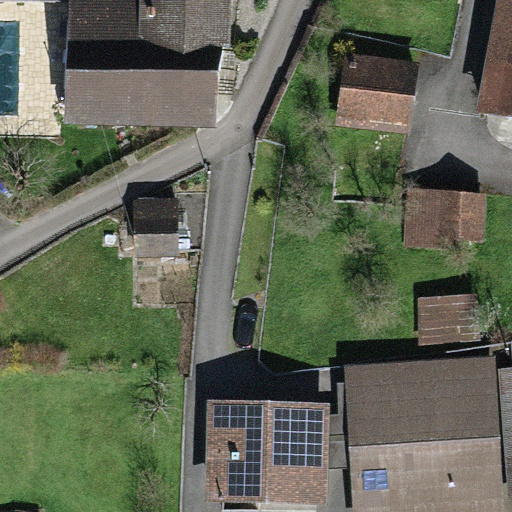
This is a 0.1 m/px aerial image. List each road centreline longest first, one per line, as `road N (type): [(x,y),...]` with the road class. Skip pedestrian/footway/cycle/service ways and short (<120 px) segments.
road 1 (residential): [(296,0),(246,132),(0,255)]
road 2 (unknown): [(246,132),(212,335)]
